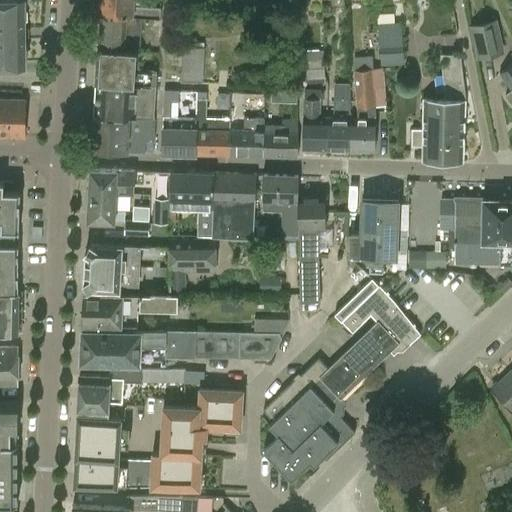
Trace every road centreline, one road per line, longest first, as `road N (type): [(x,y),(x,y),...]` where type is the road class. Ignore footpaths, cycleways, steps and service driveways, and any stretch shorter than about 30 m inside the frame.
road 1 (residential): [(61,161),(511,173)]
road 2 (tertiary): [(42,511),(61,161)]
road 3 (tertiary): [(305,511),(511,306)]
road 4 (residential): [(272,511),(253,484),(255,384),(326,313)]
road 5 (tertiary): [(61,161),(69,0)]
